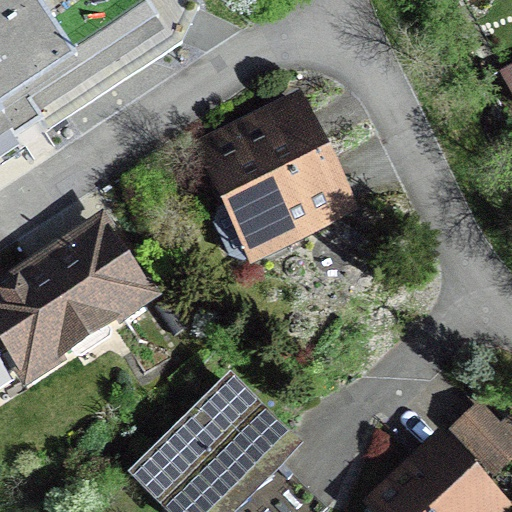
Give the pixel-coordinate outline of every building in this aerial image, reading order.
[(0,0),(0,135),(7,131),(12,138),(29,128),(205,20),(193,0),(0,0)] [(511,97),(511,69),(501,76),(511,97)] [(249,257),(343,212),(294,110),(200,155),(228,212),(218,216),(214,228),(228,257),(240,262),(249,257)] [(144,301),(102,237),(97,229),(0,292),(0,353),(4,351),(23,379),(144,301)] [(261,475),(287,450),(231,392),(204,419),(200,414),(162,451),(166,456),(137,485),(163,511),(226,511),(269,483),(261,475)] [(494,432),(474,411),(451,433),(492,476),(511,457),(511,424),(507,419),(494,432)] [(498,511),(499,511),(478,490),(443,454),(428,468),(421,461),(370,509),(373,511),(498,511)]
